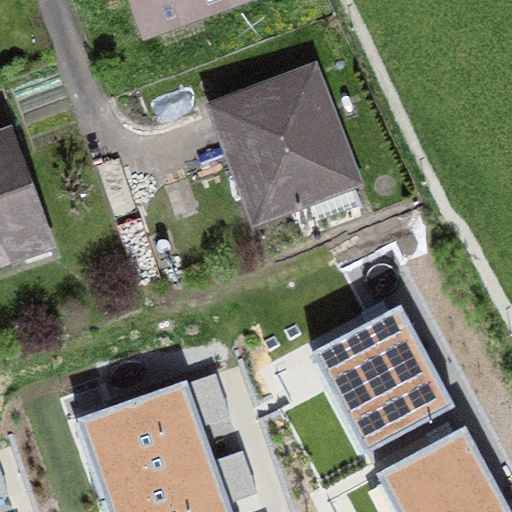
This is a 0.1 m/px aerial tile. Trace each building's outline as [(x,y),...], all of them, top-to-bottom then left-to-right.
[(143,0),(159,44),(257,9),(254,0),(143,0)] [(369,187),(324,70),(218,110),(264,228),(369,187)] [(0,140),(0,271),(62,249),(19,134),(0,140)] [(453,402),(400,307),(315,354),(367,449),(453,402)] [(234,511),(189,387),(86,424),(117,511),(234,511)] [(510,511),(464,429),(379,476),(398,511),(510,511)]
